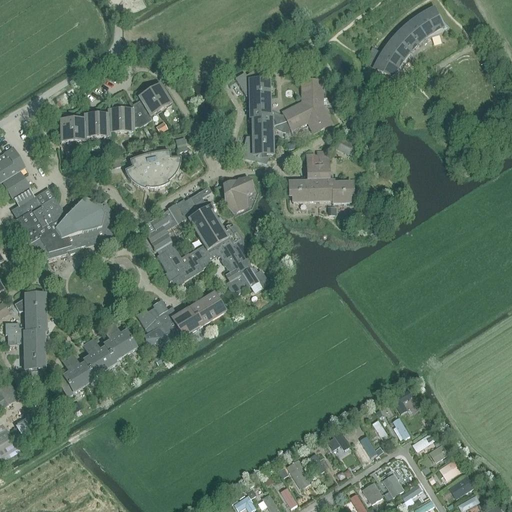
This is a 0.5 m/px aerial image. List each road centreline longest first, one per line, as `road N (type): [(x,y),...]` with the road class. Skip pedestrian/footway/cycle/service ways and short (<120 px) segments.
road 1 (track): [(0,484),(319,292),(332,295),(390,370),(409,360),(423,368)]
road 2 (unclassified): [(0,125),(109,54),(117,30),(104,0)]
